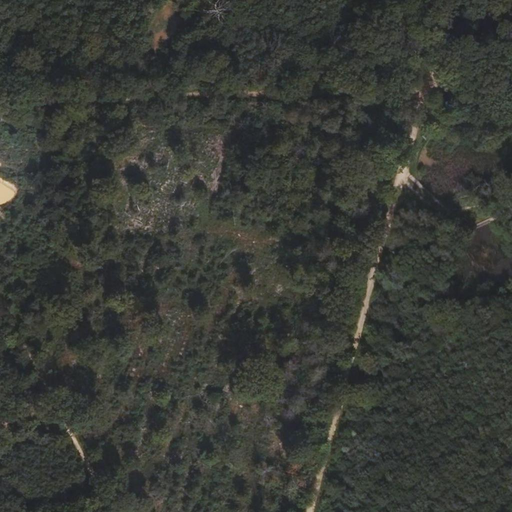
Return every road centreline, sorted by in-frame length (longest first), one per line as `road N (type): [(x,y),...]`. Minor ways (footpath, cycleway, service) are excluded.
road 1 (track): [(423,92),(310,511)]
road 2 (track): [(0,101),(423,92)]
road 3 (track): [(111,511),(0,302)]
